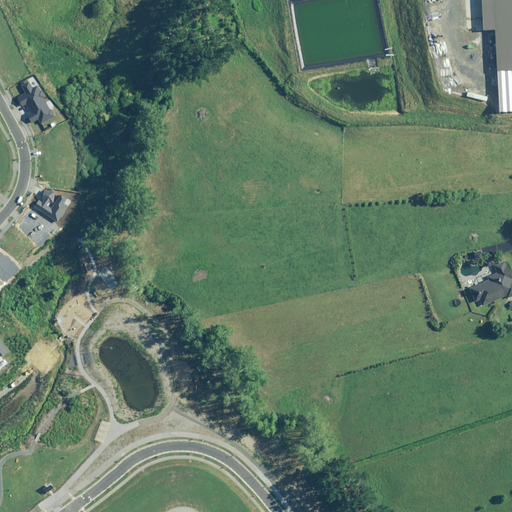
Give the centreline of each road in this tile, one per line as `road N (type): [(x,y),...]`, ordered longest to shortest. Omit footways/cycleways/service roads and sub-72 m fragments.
road 1 (residential): [(67,511),(141,455),(182,444),(217,452),(277,511)]
road 2 (residential): [(0,220),(27,164),(0,100)]
